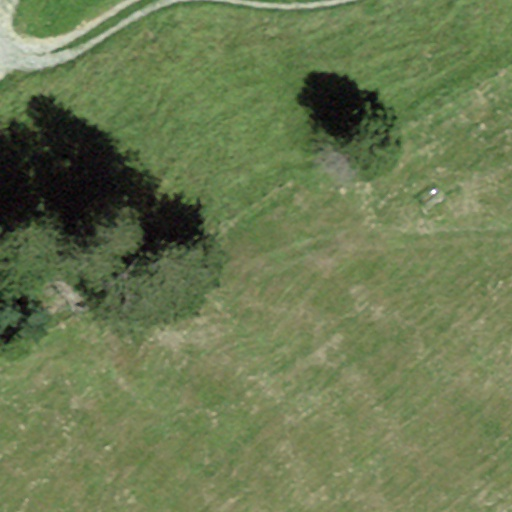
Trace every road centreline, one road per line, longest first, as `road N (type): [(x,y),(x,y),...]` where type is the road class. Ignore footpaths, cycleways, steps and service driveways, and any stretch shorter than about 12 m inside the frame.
road 1 (track): [(185,0),(157,6),(72,64),(0,89)]
road 2 (track): [(381,0),(303,10),(217,0)]
